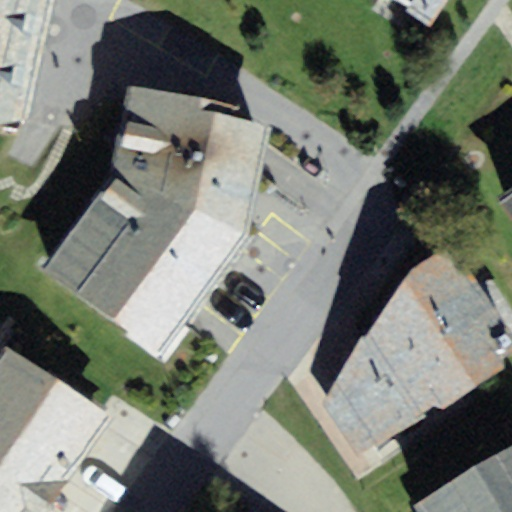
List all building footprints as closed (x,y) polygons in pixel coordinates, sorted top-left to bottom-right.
[(60,0),(0,0),(0,116),(38,108),(60,0)] [(386,0),(430,28),(449,0),(386,0)] [(111,169),(229,255),(247,142),(119,122),(111,169)] [(229,255),(111,169),(27,283),(144,369),(229,255)] [(511,221),(511,190),(499,198),(511,221)] [(310,381),(373,452),(511,360),(511,326),(445,242),(310,381)] [(49,511),(115,412),(9,350),(0,361),(0,511),(49,511)] [(511,511),(511,458),(423,511),(511,511)]
